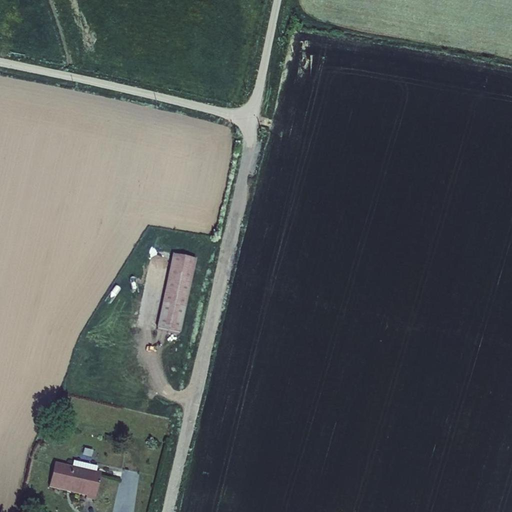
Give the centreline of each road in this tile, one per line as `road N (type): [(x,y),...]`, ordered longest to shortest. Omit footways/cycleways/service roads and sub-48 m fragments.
road 1 (residential): [(254,119),(167,511)]
road 2 (unclassified): [(254,119),(0,62)]
road 3 (residential): [(278,0),(254,119)]
